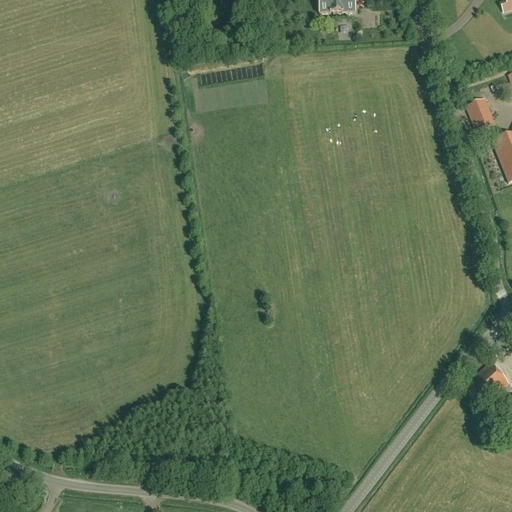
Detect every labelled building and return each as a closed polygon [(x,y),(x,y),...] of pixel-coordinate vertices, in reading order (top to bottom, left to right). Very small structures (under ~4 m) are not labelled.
[(318,0),(319,15),(353,14),(353,0),(318,0)] [(511,0),(504,0),(506,3),(501,5),(504,14),(511,10),(511,0)] [(475,134),(494,126),(484,101),(465,109),(475,134)] [(511,136),(492,144),(507,183),(511,181),(511,136)] [(481,409),(507,385),(488,364),(462,389),(481,409)] [(511,404),(501,412),(511,429),(511,404)]
